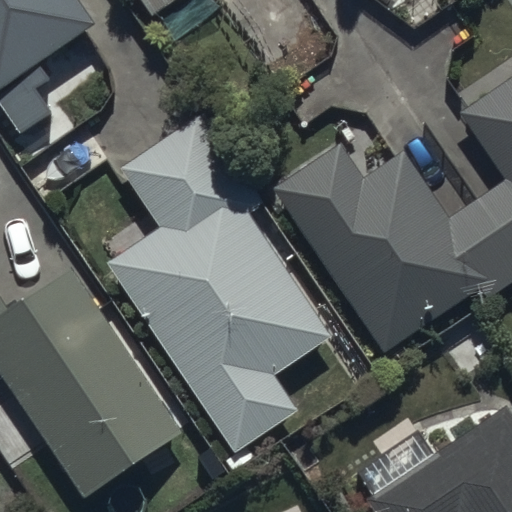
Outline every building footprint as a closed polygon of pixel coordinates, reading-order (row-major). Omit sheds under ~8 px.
[(79,0),(0,0),(0,99),(20,129),(52,108),(23,66),(93,19),(79,0)] [(143,0),(154,16),(179,0),(143,0)] [(400,145),(362,170),(339,136),(270,182),(293,216),(294,215),(381,346),(477,282),(485,294),(511,276),(511,68),(455,106),(502,177),(446,214),(400,145)] [(201,107),(186,117),(119,163),(158,221),(106,256),(234,449),(298,406),(272,367),(329,330),(246,207),(261,197),(201,107)] [(0,367),(83,492),(179,428),(64,256),(3,297),(0,293),(0,367)] [(511,511),(511,418),(500,401),(400,467),(359,495),(370,511),(511,511)]
